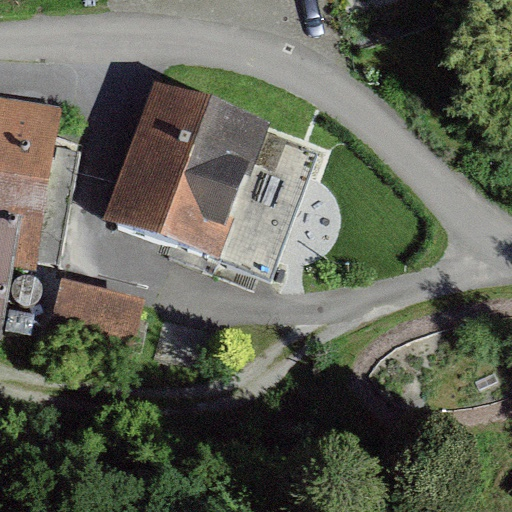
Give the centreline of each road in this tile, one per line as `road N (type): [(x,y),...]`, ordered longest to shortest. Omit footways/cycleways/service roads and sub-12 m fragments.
road 1 (unclassified): [(0,41),(131,35),(258,55),(352,101),(481,216),(511,233)]
road 2 (track): [(511,232),(432,286),(354,306),(252,383),(213,397),(110,403),(0,384)]
road 3 (track): [(115,35),(88,252),(258,312),(354,306)]
